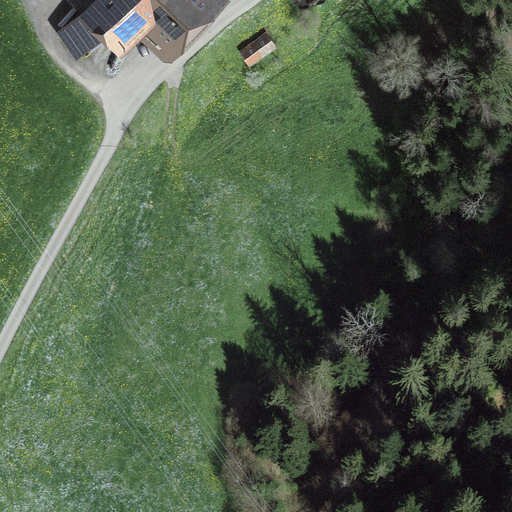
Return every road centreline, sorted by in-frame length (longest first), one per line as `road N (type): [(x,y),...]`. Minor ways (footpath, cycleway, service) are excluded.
road 1 (track): [(0,349),(130,115),(154,84),(259,0)]
road 2 (track): [(130,115),(75,71),(45,32),(41,2)]
